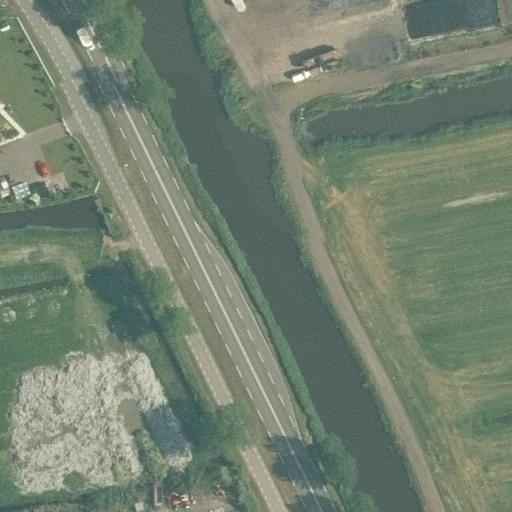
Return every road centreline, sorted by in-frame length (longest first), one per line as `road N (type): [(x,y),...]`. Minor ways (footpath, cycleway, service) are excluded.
road 1 (primary): [(321,511),(71,0)]
road 2 (unclassified): [(273,511),(26,0)]
